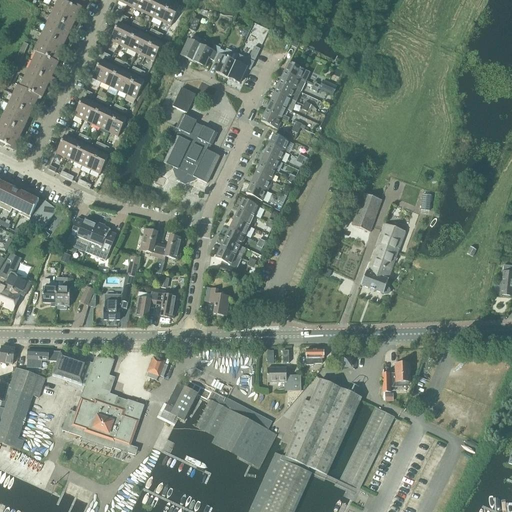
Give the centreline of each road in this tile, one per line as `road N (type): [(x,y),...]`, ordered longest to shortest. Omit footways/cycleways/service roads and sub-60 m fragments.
road 1 (secondary): [(187,336),(511,330)]
road 2 (secondary): [(0,335),(187,336)]
road 3 (residential): [(28,168),(106,0)]
road 4 (residential): [(28,168),(104,204),(203,224)]
road 5 (residential): [(203,224),(251,99)]
